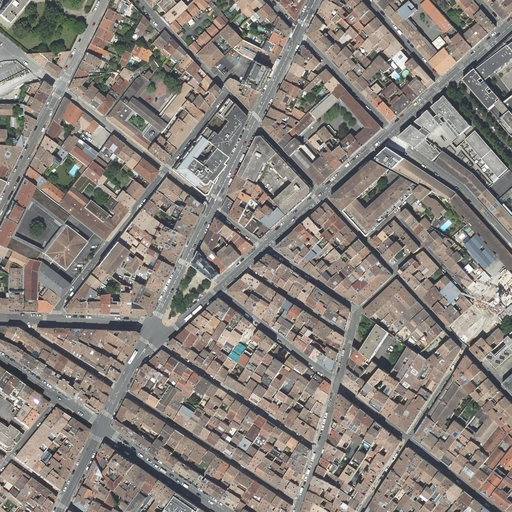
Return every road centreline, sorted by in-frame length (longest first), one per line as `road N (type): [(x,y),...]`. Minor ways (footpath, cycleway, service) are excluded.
road 1 (residential): [(120,389),(299,504)]
road 2 (residential): [(159,341),(318,449)]
road 3 (residential): [(55,320),(57,307),(165,169)]
road 4 (residential): [(387,135),(463,189),(511,244)]
road 5 (residential): [(218,288),(337,382)]
road 6 (tertiary): [(100,429),(221,511)]
road 7 (secondary): [(212,206),(150,329)]
road 8 (residential): [(299,32),(393,131)]
road 9 (residential): [(0,207),(59,86)]
road 10 (residential): [(350,336),(243,265)]
road 11 (residential): [(226,91),(139,0)]
road 12 (residential): [(120,389),(30,330),(28,319)]
